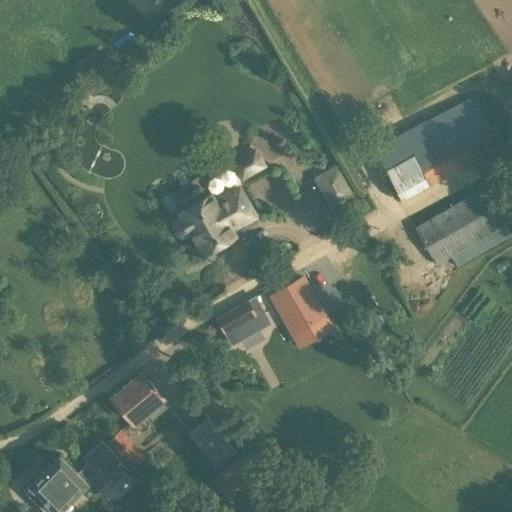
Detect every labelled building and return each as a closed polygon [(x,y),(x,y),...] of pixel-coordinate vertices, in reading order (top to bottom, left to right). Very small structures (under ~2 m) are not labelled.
[(450,120),(410,142),(407,138),(375,153),(384,170),(386,169),(401,198),(501,147),(474,92),(444,108),(450,120)] [(228,161),(240,181),(267,165),(255,145),(252,147),(250,144),(242,148),(244,152),(228,161)] [(339,163),(321,170),(332,200),(351,193),(339,163)] [(258,217),(239,182),(212,196),(209,192),(201,198),(198,194),(183,203),(185,206),(174,212),(176,217),(172,221),(169,226),(171,233),(175,238),(182,239),(188,237),(200,259),(238,238),(233,230),(258,217)] [(510,220),(490,183),(414,226),(435,263),(510,220)] [(135,208),(116,220),(125,236),(145,225),(135,208)] [(302,274),(271,292),(294,333),(325,315),(302,274)] [(269,321),(254,296),(217,317),(217,318),(230,342),(231,343),(269,321)] [(142,371),(112,395),(132,420),(145,410),(151,418),(169,404),(162,396),(142,371)] [(207,415),(187,431),(214,464),(234,448),(207,415)] [(146,458),(122,429),(107,441),(131,470),(146,458)] [(128,471),(101,439),(82,455),(96,471),(86,480),(96,491),(110,479),(114,484),(128,471)] [(212,477),(225,492),(256,467),(243,451),(212,477)] [(29,484),(23,491),(44,511),(54,511),(56,510),(57,511),(86,481),(77,471),(58,453),(29,483),(29,484)] [(298,511),(307,501),(284,484),(263,511),(298,511)]
